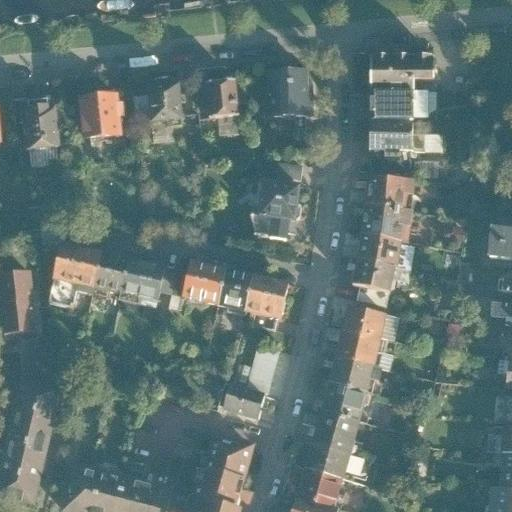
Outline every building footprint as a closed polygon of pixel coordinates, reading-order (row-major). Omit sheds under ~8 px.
[(374,57),(373,93),(417,95),(417,82),(437,82),(438,58),(374,57)] [(308,73),(268,74),(269,120),(314,119),(314,87),(308,87),(308,73)] [(235,83),(205,85),(209,122),(238,119),(235,83)] [(183,123),(179,86),(146,89),(150,126),(183,123)] [(371,123),(415,125),(417,95),(373,93),(371,123)] [(475,94),(457,94),(457,107),(475,107),(475,94)] [(116,97),(79,100),(82,140),(119,137),(116,97)] [(55,107),(20,110),(23,153),(59,149),(55,107)] [(457,110),(429,110),(430,123),(457,123),(457,110)] [(371,123),(370,153),(414,155),(415,125),(371,123)] [(213,125),(200,125),(200,133),(214,132),(213,125)] [(188,152),(168,165),(176,176),(196,163),(188,152)] [(303,168),(278,164),(276,180),(301,183),(303,168)] [(369,179),(367,209),(406,214),(408,198),(416,198),(417,183),(369,179)] [(302,187),(263,182),(258,221),(271,223),(269,240),(288,243),(290,225),(297,226),(302,187)] [(48,208),(28,210),(30,233),(51,231),(48,208)] [(367,209),(363,237),(403,245),(405,229),(413,230),(415,214),(406,214),(367,209)] [(465,230),(454,228),(452,244),(463,245),(465,230)] [(511,237),(493,236),(490,263),(511,265),(511,237)] [(363,237),(358,263),(398,271),(403,245),(363,237)] [(99,255),(60,247),(52,285),(91,293),(99,255)] [(99,255),(91,293),(121,300),(130,261),(99,255)] [(165,269),(130,261),(121,300),(157,307),(165,269)] [(398,271),(358,263),(352,289),(393,297),(398,271)] [(182,303),(213,310),(222,271),(191,264),(182,303)] [(247,317),(255,279),(222,271),(213,310),(247,317)] [(29,276),(0,279),(0,308),(32,305),(29,276)] [(247,317),(281,325),(290,286),(255,279),(247,317)] [(458,285),(445,282),(443,296),(455,298),(458,285)] [(458,295),(497,300),(498,290),(459,285),(458,295)] [(493,300),(458,295),(456,307),(492,311),(493,300)] [(36,335),(32,305),(0,308),(0,332),(1,339),(36,335)] [(511,308),(494,306),(492,320),(511,322),(511,308)] [(343,331),(384,342),(390,318),(350,307),(343,331)] [(343,331),(336,360),(376,371),(384,342),(343,331)] [(27,349),(32,385),(56,391),(48,346),(27,349)] [(268,396),(279,355),(257,349),(246,391),(268,396)] [(329,385),(369,396),(376,371),(336,360),(329,385)] [(95,403),(101,380),(86,377),(81,399),(95,403)] [(46,449),(61,392),(56,391),(32,385),(19,382),(5,439),(46,449)] [(321,416),(361,426),(369,396),(329,385),(321,416)] [(456,394),(440,386),(430,406),(446,414),(456,394)] [(226,389),(219,412),(257,423),(264,400),(226,389)] [(312,449),(352,460),(361,426),(321,416),(312,449)] [(201,475),(244,486),(253,449),(210,438),(201,475)] [(0,457),(0,494),(32,503),(46,449),(5,439),(0,457)] [(312,449),(305,475),(345,485),(352,460),(312,449)] [(511,496),(511,460),(504,459),(500,495),(511,496)] [(73,469),(61,511),(116,511),(124,482),(73,469)] [(201,475),(192,506),(215,511),(236,511),(244,486),(201,475)] [(338,511),(345,485),(305,475),(297,502),(333,511),(338,511)] [(175,495),(124,482),(116,511),(170,511),(174,501),(175,495)] [(511,511),(511,496),(500,495),(492,494),(489,511),(511,511)] [(215,511),(192,506),(174,501),(170,511),(215,511)] [(333,511),(297,502),(294,511),(333,511)]
